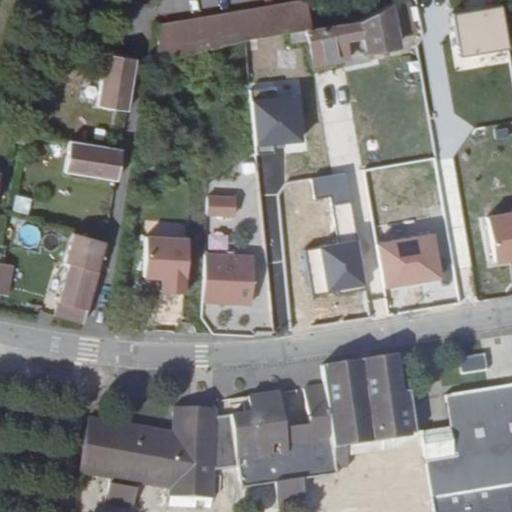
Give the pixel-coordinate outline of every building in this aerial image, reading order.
[(302,0),(162,24),(156,64),(309,30),(304,0),(302,0)] [(413,26),(405,0),(391,0),(387,2),(394,30),(413,26)] [(361,37),(363,46),(397,41),(394,30),(387,2),(357,20),(361,37)] [(511,49),(504,3),(450,12),(458,58),(511,49)] [(361,37),(357,20),(311,30),(309,30),(314,63),(348,57),(346,39),(361,37)] [(135,59),(104,55),(96,106),(126,110),(135,59)] [(222,73),(211,75),(214,100),(224,99),(222,73)] [(194,97),(192,76),(174,78),(176,98),(194,97)] [(297,86),(251,91),(257,145),(303,140),(297,86)] [(51,173),(56,142),(34,139),(30,170),(51,173)] [(120,150),(69,141),(64,172),(115,180),(120,150)] [(202,215),(231,216),(232,182),(203,181),(202,215)] [(8,209),(24,213),(29,197),(13,193),(8,209)] [(511,257),(511,210),(484,215),(491,261),(511,257)] [(19,247),(38,244),(34,224),(15,228),(19,247)] [(54,317),(82,324),(105,242),(72,233),(64,262),(68,264),(54,317)] [(438,278),(431,233),(377,242),(384,287),(438,278)] [(193,237),(145,234),(142,284),(190,287),(193,237)] [(367,285),(359,240),(305,249),(313,294),(367,285)] [(252,254),(204,251),(201,301),(249,304),(252,254)] [(0,292),(7,294),(12,263),(0,261),(0,292)] [(458,373),(484,370),(482,353),(456,356),(458,373)] [(400,393),(395,356),(319,367),(321,386),(302,388),(307,423),(282,426),(277,392),(246,397),(248,409),(215,415),(215,408),(175,406),(173,432),(88,420),(80,470),(113,476),(112,482),(109,506),(136,511),(140,486),(142,480),(171,484),(171,491),(171,509),(210,510),(211,492),(239,488),(242,504),(276,499),(278,506),(278,511),(307,511),(306,502),(302,477),(336,469),(351,467),(349,446),(422,437),(430,494),(510,483),(511,482),(511,384),(445,394),(449,428),(414,431),(406,392),(400,393)] [(113,476),(80,470),(79,476),(112,482),(113,476)] [(142,480),(140,486),(171,491),(171,484),(142,480)] [(511,511),(511,497),(510,483),(430,494),(432,511),(511,511)]
